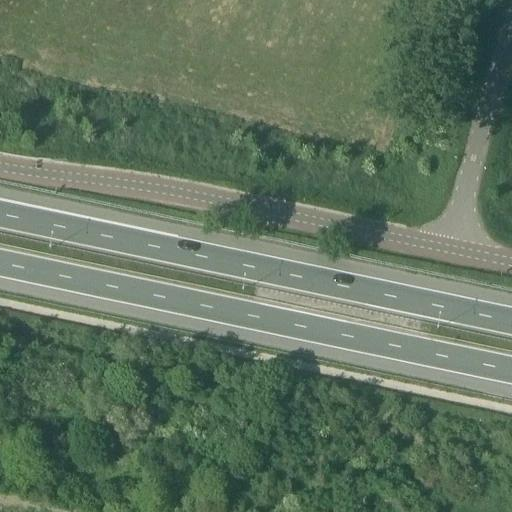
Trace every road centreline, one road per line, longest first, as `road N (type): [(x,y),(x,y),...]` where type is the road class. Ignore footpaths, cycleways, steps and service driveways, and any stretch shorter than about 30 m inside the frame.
road 1 (trunk): [(511,322),(0,214)]
road 2 (trunk): [(0,263),(511,371)]
road 3 (unclassified): [(450,256),(0,168)]
road 4 (unclassified): [(450,256),(511,23)]
